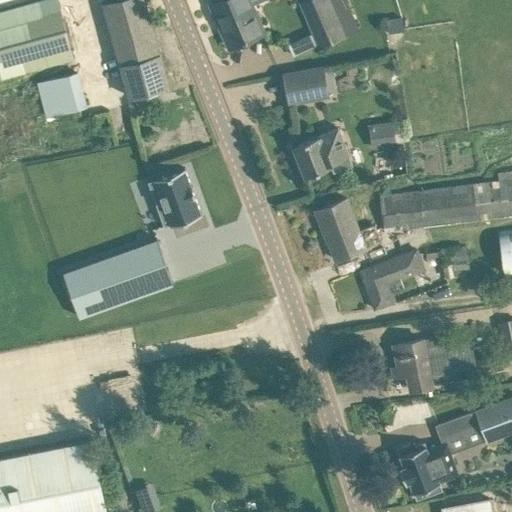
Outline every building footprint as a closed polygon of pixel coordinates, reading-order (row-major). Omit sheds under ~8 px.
[(0,76),(74,57),(58,0),(37,0),(0,10),(0,76)] [(129,96),(169,84),(144,0),(108,0),(104,1),(129,96)] [(215,0),(216,1),(211,4),(229,46),(247,38),(263,31),(252,4),(260,0),(215,0)] [(346,0),(307,0),(327,43),(347,34),(337,12),(349,6),(346,0)] [(289,102),(328,95),(323,65),(283,73),(289,102)] [(48,115),(86,105),(77,71),(39,81),(48,115)] [(386,141),(408,138),(407,122),(384,124),(386,141)] [(296,157),(297,157),(304,176),(331,165),(333,171),(353,164),(338,126),(319,134),(319,135),(292,145),(295,151),(294,151),(294,152),(296,152),(297,155),(296,156),(296,157)] [(155,178),(150,180),(156,200),(165,224),(170,222),(171,223),(202,212),(201,211),(195,194),(196,194),(192,184),(191,185),(185,168),(186,167),(185,166),(185,167),(155,177),(155,178)] [(499,179),(380,194),(384,225),(384,231),(393,230),(511,214),(511,169),(498,172),(499,179)] [(334,202),(315,210),(316,211),(317,211),(324,228),(322,229),(323,230),(324,230),(335,258),(354,251),(365,247),(383,240),(376,222),(359,228),(347,197),(334,202)] [(504,274),(511,272),(511,227),(498,230),(504,274)] [(157,237),(63,270),(79,316),(173,282),(157,237)] [(444,277),(470,274),(467,245),(441,248),(444,277)] [(375,308),(393,301),(395,300),(392,291),(403,286),(400,277),(424,268),(416,249),(360,270),(375,308)] [(511,318),(492,322),(495,341),(501,340),(504,358),(511,356),(511,318)] [(444,337),(423,341),(423,338),(394,344),(398,362),(392,364),(394,376),(401,374),(407,373),(410,388),(433,383),(432,382),(494,369),(494,368),(503,366),(501,357),(492,359),(488,343),(472,346),(470,337),(445,342),(444,337)] [(511,394),(434,423),(440,438),(480,424),(486,440),(511,431),(511,394)] [(107,511),(92,437),(0,456),(0,511),(107,511)] [(458,473),(450,451),(446,441),(442,443),(427,448),(424,440),(416,444),(414,440),(397,446),(404,465),(400,466),(401,469),(400,469),(400,470),(402,470),(405,477),(403,478),(403,479),(405,479),(406,481),(409,480),(416,498),(442,488),(439,480),(458,473)] [(152,482),(137,487),(145,511),(160,505),(152,482)] [(492,511),(490,497),(442,506),(443,511),(492,511)]
